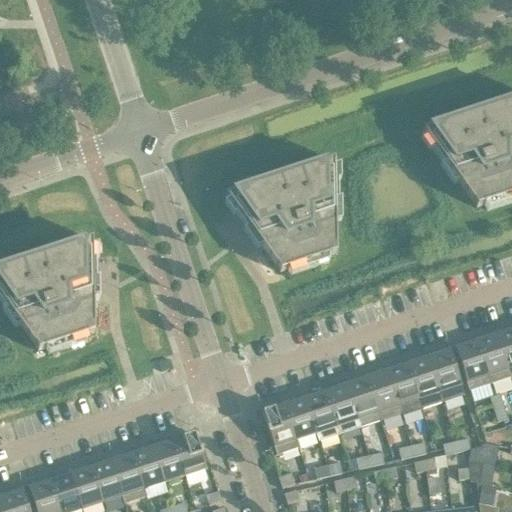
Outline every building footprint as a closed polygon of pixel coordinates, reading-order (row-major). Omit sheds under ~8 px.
[(233,13),(227,0),(215,0),(217,6),(209,9),(213,21),(233,13)] [(511,198),(511,103),(422,133),(476,210),(511,198)] [(226,197),(235,211),(280,275),(336,256),(334,162),(226,197)] [(94,335),(94,303),(92,241),(0,270),(0,299),(38,354),(94,335)] [(511,380),(511,379),(511,332),(497,337),(511,380)] [(491,387),(511,380),(497,337),(477,344),(491,387)] [(469,394),(491,387),(477,344),(455,351),(469,394)] [(449,353),(428,360),(443,405),(464,397),(449,353)] [(428,360),(407,367),(419,402),(422,411),(443,405),(428,360)] [(400,408),(419,402),(407,367),(387,373),(399,408),(400,408)] [(387,373),(367,380),(378,415),(377,415),(379,423),(402,416),(400,408),(399,408),(387,373)] [(367,380),(346,387),(360,429),(379,423),(377,415),(378,415),(367,380)] [(346,387),(325,394),(339,436),(360,429),(346,387)] [(325,394),(304,400),(316,435),(318,443),(339,436),(325,394)] [(494,412),(504,409),(500,396),(490,400),(494,412)] [(304,400),(284,407),(298,450),(299,449),(297,442),(316,435),(304,400)] [(276,457),(298,450),(284,407),(262,414),(276,457)] [(504,409),(494,412),(498,425),(494,426),(495,431),(504,428),(503,423),(508,421),(504,409)] [(173,443),(184,479),(206,472),(194,436),(173,443)] [(455,444),(458,455),(471,452),(468,441),(455,444)] [(173,443),(152,450),(164,485),(167,484),(167,486),(171,487),(179,484),(181,481),(180,480),(184,479),(173,443)] [(445,458),(458,455),(455,444),(442,447),(445,458)] [(411,448),(413,459),(426,456),(424,445),(411,448)] [(471,451),(471,452),(468,462),(494,468),(497,448),(485,446),(471,451)] [(413,459),(411,448),(398,451),(401,462),(413,459)] [(145,492),(164,485),(152,450),(132,457),(143,492),(145,492)] [(369,458),(371,469),(384,466),(381,455),(369,458)] [(132,457),(111,464),(123,499),(121,499),(124,507),(147,499),(145,492),(143,492),(132,457)] [(371,469),(369,458),(356,461),(358,472),(371,469)] [(424,463),(427,474),(437,471),(446,469),(445,458),(424,463)] [(458,483),(469,482),(469,483),(490,486),(494,468),(468,462),(468,471),(457,472),(458,483)] [(427,474),(424,463),(414,466),(416,476),(427,474)] [(102,505),(121,499),(123,499),(111,464),(91,470),(102,505)] [(326,468),(329,478),(342,475),(339,465),(326,468)] [(329,478),(326,468),(314,470),(316,481),(329,478)] [(81,511),(82,511),(102,505),(91,470),(70,477),(81,511)] [(395,470),(384,473),(386,483),(397,481),(395,470)] [(386,483),(384,473),(373,475),(376,486),(386,483)] [(305,475),(298,477),(300,484),(308,481),(305,475)] [(278,480),(282,490),(294,486),(291,476),(278,480)] [(58,511),(81,511),(70,477),(50,484),(58,511)] [(355,479),(344,482),(346,493),(357,490),(355,479)] [(346,493),(344,482),(333,484),(336,495),(346,493)] [(35,511),(58,511),(50,484),(28,491),(35,511)] [(495,488),(475,485),(478,505),(491,508),(495,488)] [(284,496),(287,506),(299,503),(295,492),(284,496)] [(28,511),(22,493),(1,500),(4,511),(28,511)] [(205,498),(209,509),(221,505),(218,494),(205,498)]
